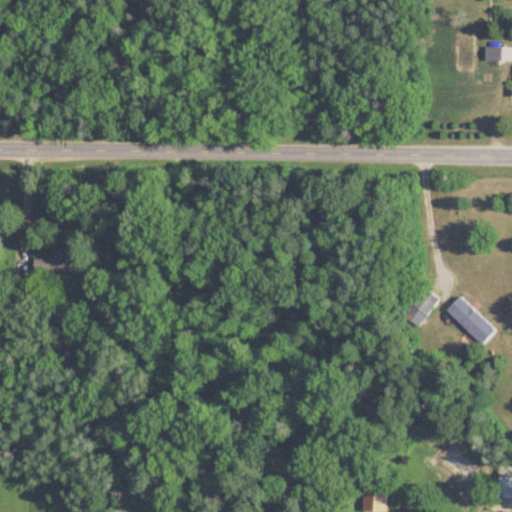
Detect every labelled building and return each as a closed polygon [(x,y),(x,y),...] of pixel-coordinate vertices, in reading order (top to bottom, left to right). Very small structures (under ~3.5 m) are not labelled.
[(54,257),(37,257),(37,280),(55,280),(55,273),(85,273),(85,250),(54,250),(54,257)] [(440,295),(423,287),(408,319),(424,327),(440,295)] [(484,344),(498,330),(464,296),(450,310),(484,344)] [(511,464),(501,465),(500,497),(511,497),(511,464)] [(388,477),(366,477),(366,510),(388,510),(388,477)]
